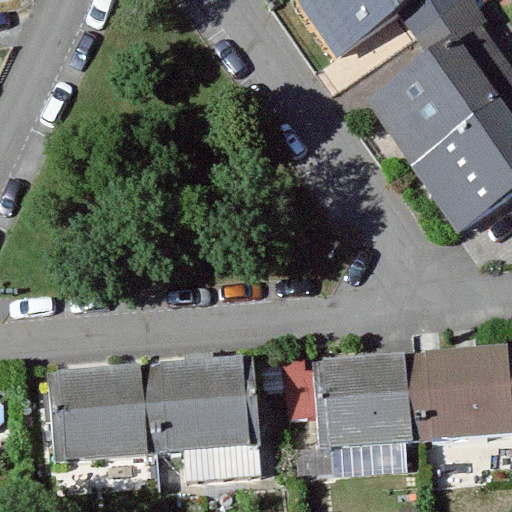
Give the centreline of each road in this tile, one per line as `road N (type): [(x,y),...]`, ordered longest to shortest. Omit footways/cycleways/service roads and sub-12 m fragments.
road 1 (residential): [(0,339),(449,308)]
road 2 (residential): [(449,308),(231,0)]
road 3 (residential): [(63,0),(0,134)]
